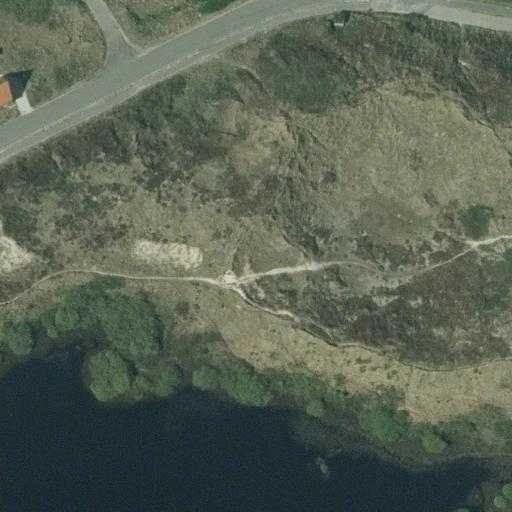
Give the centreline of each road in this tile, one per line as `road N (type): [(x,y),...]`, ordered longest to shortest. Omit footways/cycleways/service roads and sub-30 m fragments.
road 1 (unclassified): [(130,76),(302,0)]
road 2 (unclassified): [(0,141),(130,76)]
